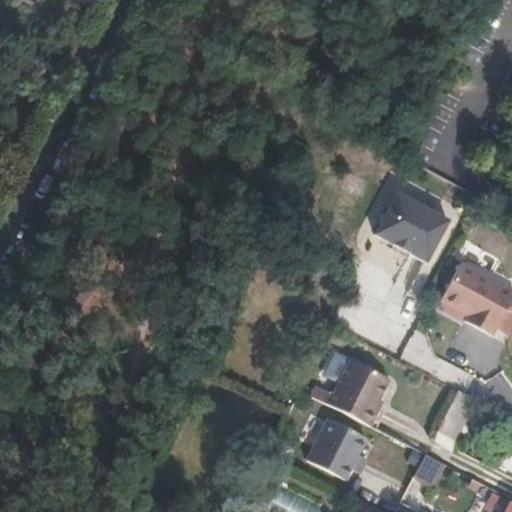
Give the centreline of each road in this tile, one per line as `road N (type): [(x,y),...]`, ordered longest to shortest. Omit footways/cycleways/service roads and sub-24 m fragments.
road 1 (track): [(90,511),(117,426),(152,229),(180,132),(212,59),(275,0)]
road 2 (residential): [(132,0),(0,245)]
